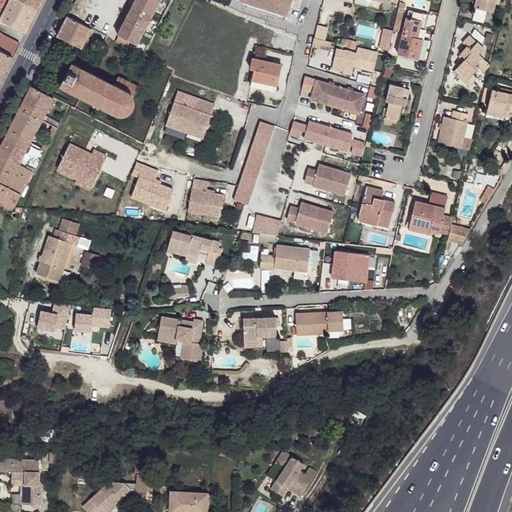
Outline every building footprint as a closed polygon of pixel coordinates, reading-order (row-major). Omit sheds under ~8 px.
[(0,0),(0,7),(3,8),(0,15),(0,20),(1,21),(26,33),(42,0),(0,0)] [(136,0),(118,36),(137,46),(161,0),(136,0)] [(239,0),(239,1),(286,15),(290,0),(239,0)] [(478,0),(476,9),(494,13),(497,0),(478,0)] [(409,10),(407,17),(421,21),(417,37),(423,38),(429,14),(409,10)] [(68,17),(59,36),(83,49),(91,34),(106,42),(109,38),(68,17)] [(407,17),(399,54),(418,59),(423,38),(417,37),(421,21),(407,17)] [(0,34),(0,51),(13,57),(19,44),(0,34)] [(332,39),(316,36),(313,45),(330,48),(332,39)] [(459,68),(470,79),(481,67),(478,63),(482,58),(479,54),(484,49),(470,36),(463,44),(467,48),(461,56),(465,61),(459,68)] [(336,49),(334,61),(346,64),(345,70),(352,72),(353,65),(374,70),(379,52),(358,47),(357,53),(336,49)] [(0,51),(0,69),(6,72),(13,57),(0,51)] [(259,72),(256,86),(280,92),(286,67),(257,61),(255,71),(259,72)] [(334,61),(332,68),(345,70),(346,64),(334,61)] [(142,89),(119,78),(114,84),(105,80),(105,79),(104,78),(102,78),(94,74),(94,73),(92,72),(91,73),(82,68),(83,67),(81,66),(80,67),(75,64),(75,63),(74,62),(73,64),(72,63),(72,65),(73,66),(69,72),(68,72),(65,78),(66,79),(62,85),(61,85),(60,86),(61,87),(61,88),(63,89),(63,88),(69,91),(69,92),(70,92),(71,92),(80,96),(79,97),(81,98),(82,97),(91,102),(91,103),(93,104),(93,103),(104,108),(103,110),(105,111),(105,109),(115,114),(114,115),(116,116),(116,115),(119,116),(123,116),(127,115),(131,114),(133,110),(134,107),(136,100),(142,89)] [(319,74),(316,86),(326,88),(324,95),(339,99),(343,79),(319,74)] [(343,79),(339,99),(353,102),(355,95),(365,97),(368,85),(343,79)] [(389,102),(386,117),(399,121),(402,109),(405,110),(409,94),(404,93),(406,87),(391,84),(387,101),(389,102)] [(316,86),(314,93),(324,95),(326,88),(316,86)] [(32,87),(20,108),(41,120),(53,126),(58,129),(60,124),(44,115),(54,97),(32,87)] [(500,91),(494,89),(491,102),(498,104),(500,101),(508,103),(511,104),(511,103),(511,93),(511,94),(500,91)] [(197,97),(179,91),(176,102),(193,108),(197,97)] [(355,95),(353,102),(363,104),(365,97),(355,95)] [(193,108),(176,102),(168,125),(188,132),(190,125),(207,131),(217,104),(197,97),(193,108)] [(491,102),(488,109),(506,113),(507,106),(508,103),(500,101),(498,104),(491,102)] [(20,108),(9,131),(30,142),(41,120),(20,108)] [(448,117),(440,143),(460,148),(470,114),(454,110),(452,117),(448,117)] [(332,123),(310,119),(309,124),(307,130),(317,133),(315,138),(328,141),(332,123)] [(305,123),(294,121),(291,133),(302,135),(305,123)] [(309,124),(305,123),(302,135),(315,138),(317,133),(307,130),(309,124)] [(354,129),(332,123),(328,141),(340,144),(342,138),(351,140),(353,134),(354,129)] [(207,131),(190,125),(188,132),(205,138),(207,131)] [(53,126),(47,137),(53,140),(58,129),(53,126)] [(273,133),(259,128),(235,199),(250,204),(273,133)] [(9,131),(0,148),(0,153),(19,163),(30,142),(9,131)] [(351,140),(342,138),(340,144),(354,147),(357,134),(353,134),(351,140)] [(367,137),(357,134),(354,147),(365,149),(367,137)] [(47,137),(44,143),(49,146),(53,140),(47,137)] [(44,143),(41,148),(42,149),(47,151),(49,146),(44,143)] [(71,143),(58,169),(78,179),(79,176),(94,183),(107,157),(95,150),(91,158),(85,155),(86,151),(71,143)] [(0,153),(0,182),(21,194),(23,189),(33,168),(30,166),(29,168),(19,163),(0,153)] [(353,168),(320,161),(319,168),(316,180),(316,182),(348,190),(353,168)] [(319,168),(311,166),(308,179),(316,180),(319,168)] [(78,179),(76,182),(90,190),(94,183),(79,176),(78,179)] [(208,181),(193,179),(190,211),(208,213),(209,208),(223,210),(225,193),(207,191),(208,181)] [(0,182),(0,205),(4,206),(10,206),(15,207),(21,194),(0,182)] [(484,183),(476,197),(482,200),(490,186),(484,183)] [(369,186),(362,215),(380,219),(379,223),(391,226),(397,202),(383,198),(385,191),(369,186)] [(431,189),(428,203),(445,207),(448,194),(431,189)] [(290,204),(285,219),(326,233),(334,210),(301,199),(298,207),(290,204)] [(414,211),(411,222),(422,225),(423,223),(432,226),(431,230),(439,232),(445,207),(428,203),(416,200),(414,211)] [(251,228),(277,234),(281,218),(255,212),(251,228)] [(362,215),(361,219),(379,223),(380,219),(362,215)] [(411,222),(410,227),(430,232),(431,230),(432,226),(423,223),(422,225),(411,222)] [(452,222),(448,237),(460,240),(467,226),(452,222)] [(172,232),(167,251),(186,257),(187,254),(194,256),(199,237),(192,235),(191,237),(172,232)] [(52,235),(49,244),(55,246),(58,236),(52,235)] [(45,242),(36,274),(57,281),(67,250),(73,252),(78,254),(81,244),(76,242),(58,236),(55,246),(49,244),(45,242)] [(199,237),(194,256),(198,257),(200,249),(209,252),(206,260),(205,265),(214,267),(221,244),(199,237)] [(275,244),(271,266),(304,273),(309,252),(275,244)] [(366,247),(366,254),(377,255),(377,248),(366,247)] [(309,248),(309,264),(317,265),(318,248),(309,248)] [(200,249),(198,257),(206,260),(209,252),(200,249)] [(260,253),(258,266),(269,268),(272,256),(260,253)] [(186,257),(185,260),(192,263),(194,256),(187,254),(186,257)] [(87,260),(77,257),(74,269),(84,272),(87,260)] [(167,283),(168,298),(175,298),(175,295),(173,295),(172,287),(172,282),(167,283)] [(172,287),(173,295),(175,295),(184,295),(187,283),(180,284),(180,286),(172,287)] [(341,305),(295,308),(296,329),(324,328),(324,332),(334,331),(334,325),(342,324),(341,305)] [(242,313),(243,334),(257,334),(257,331),(262,331),(275,330),(274,312),(242,313)] [(172,338),(176,323),(161,318),(156,334),(172,338)] [(173,339),(173,340),(200,344),(196,342),(200,326),(192,323),(191,326),(189,331),(184,329),(185,325),(176,323),(172,338),(173,339)] [(243,334),(243,342),(261,342),(262,331),(257,331),(257,334),(243,334)] [(156,334),(154,341),(170,346),(171,346),(173,342),(173,340),(172,340),(172,338),(156,334)] [(180,344),(175,360),(193,366),(200,344),(173,340),(178,342),(177,343),(180,344)] [(0,376),(15,378),(14,362),(0,361),(0,376)] [(279,449),(273,462),(282,467),(270,489),(282,496),(287,488),(300,496),(308,482),(294,473),(297,467),(301,461),(279,449)] [(26,488),(25,507),(41,508),(43,487),(41,487),(42,462),(0,459),(0,472),(12,473),(12,482),(22,482),(22,488),(26,488)] [(135,465),(135,473),(153,475),(153,467),(135,465)] [(297,467),(294,473),(308,482),(312,476),(297,467)] [(99,511),(101,510),(102,511),(104,511),(131,488),(117,473),(82,505),(88,511),(99,511)] [(138,474),(136,489),(151,490),(153,475),(138,474)] [(171,491),(169,511),(206,511),(207,502),(208,493),(171,491)]
